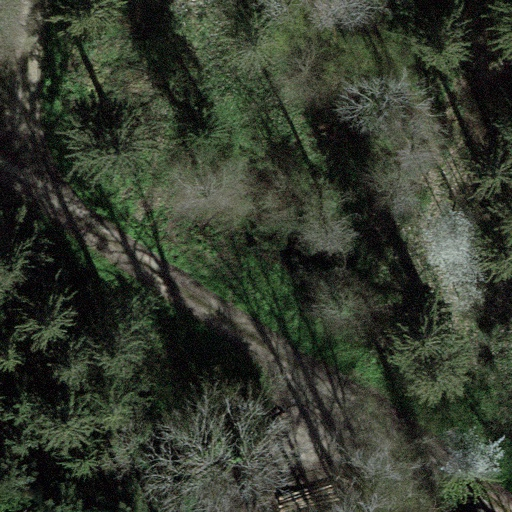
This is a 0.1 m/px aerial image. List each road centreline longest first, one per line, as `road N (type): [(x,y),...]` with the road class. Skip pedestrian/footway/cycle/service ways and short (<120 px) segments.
road 1 (track): [(0,181),(404,426),(511,507)]
road 2 (track): [(24,194),(34,0)]
road 3 (track): [(404,426),(234,511)]
